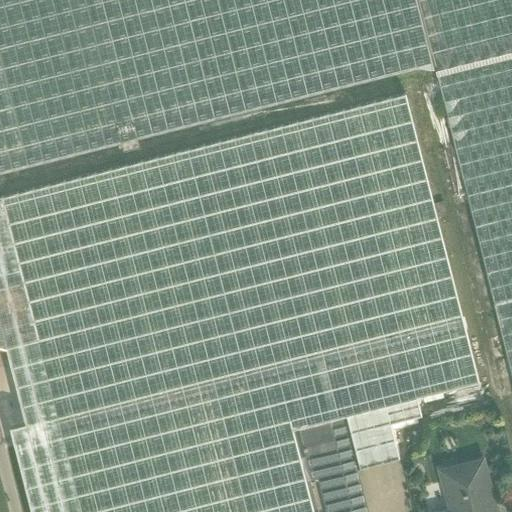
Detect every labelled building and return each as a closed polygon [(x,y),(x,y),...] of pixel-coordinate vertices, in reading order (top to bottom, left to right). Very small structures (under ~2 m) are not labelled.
[(0,0),(0,173),(416,69),(435,71),(416,0),(0,0)] [(511,0),(416,0),(435,71),(511,52),(511,0)] [(511,52),(435,71),(511,381),(511,52)] [(326,511),(318,480),(357,471),(400,460),(391,425),(422,417),(418,400),(471,387),(479,385),(405,97),(0,199),(0,380),(33,511),(326,511)] [(483,462),(440,473),(449,511),(491,511),(490,506),(494,505),(483,462)] [(367,511),(357,471),(318,480),(326,511),(367,511)]
